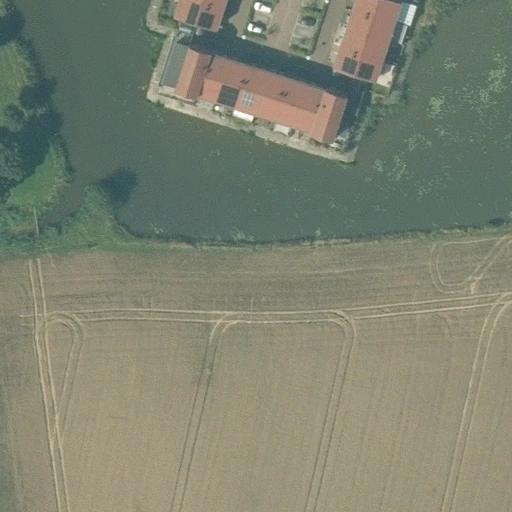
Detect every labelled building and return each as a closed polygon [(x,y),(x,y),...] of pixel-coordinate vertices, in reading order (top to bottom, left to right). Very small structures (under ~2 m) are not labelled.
[(179,0),(175,14),(218,27),(224,7),(202,0),(179,0)] [(401,0),(355,0),(353,6),(396,19),(401,0)] [(347,25),(390,39),(396,19),(353,6),(347,25)] [(341,45),(383,58),(390,39),(347,25),(341,45)] [(177,39),(170,62),(183,67),(176,86),(197,93),(211,48),(191,42),(190,44),(177,39)] [(334,65),(377,79),(383,58),(341,45),(334,65)] [(212,50),(212,48),(211,48),(197,93),(198,93),(198,92),(217,98),(230,56),(212,50)] [(230,56),(217,98),(236,104),(250,62),(230,56)] [(250,62),(236,104),(255,110),(269,68),(250,62)] [(269,68),(255,110),(275,117),(288,74),(269,68)] [(288,74),(275,117),(294,123),(308,81),(288,74)] [(352,75),(349,85),(352,86),(358,88),(361,78),(352,75)] [(313,129),(312,130),(313,130),(328,86),(327,85),(326,86),(308,81),(294,123),(313,129)] [(333,137),(348,92),(328,86),(313,130),(333,137)] [(352,86),(344,111),(357,115),(365,90),(358,88),(352,86)]
